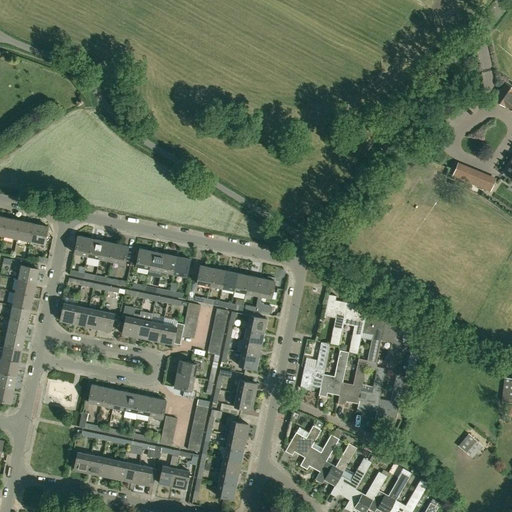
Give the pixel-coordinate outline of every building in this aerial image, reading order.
[(511,88),(505,83),(494,99),(504,106),(505,105),(511,110),(511,88)] [(511,157),(503,171),(508,175),(507,176),(511,178),(511,157)] [(457,165),(452,176),(490,191),(495,180),(457,165)] [(17,239),(21,221),(8,218),(4,236),(17,239)] [(30,241),(34,223),(21,221),(17,239),(30,241)] [(34,223),(30,241),(44,244),(48,226),(34,223)] [(87,256),(91,238),(78,235),(74,253),(87,256)] [(99,258),(103,241),(91,238),(87,256),(99,258)] [(111,261),(115,243),(103,241),(99,258),(111,261)] [(115,243),(111,261),(124,264),(128,246),(115,243)] [(149,269),(153,251),(139,248),(136,266),(149,269)] [(161,271),(165,254),(153,251),(149,269),(161,271)] [(173,274),(177,256),(165,254),(161,271),(173,274)] [(177,256),(173,274),(186,277),(190,259),(177,256)] [(18,279),(36,283),(39,269),(21,265),(18,279)] [(210,286),(214,268),(200,265),(197,283),(210,286)] [(222,288),(226,270),(214,268),(210,286),(222,288)] [(234,291),(237,273),(226,270),(222,288),(234,291)] [(246,293),(249,275),(237,273),(234,291),(246,293)] [(258,296),(261,278),(249,275),(246,293),(258,296)] [(261,278),(258,296),(271,298),(275,281),(261,278)] [(33,296),(36,283),(18,279),(15,292),(33,296)] [(126,289),(119,288),(106,285),(105,290),(125,294),(126,289)] [(144,293),(131,290),(126,289),(125,294),(143,298),(144,293)] [(30,309),(33,296),(15,292),(12,305),(30,309)] [(343,324),(348,302),(336,300),(336,296),(329,294),(324,315),(335,318),(330,344),(339,346),(343,324)] [(362,332),(366,311),(354,308),(355,304),(348,302),(343,324),(354,326),(349,352),(357,354),(362,332)] [(73,323),(77,306),(64,303),(60,320),(73,323)] [(189,303),(188,308),(199,311),(200,305),(189,303)] [(28,323),(30,309),(12,305),(10,319),(28,323)] [(85,326),(89,308),(77,306),(73,323),(85,326)] [(139,319),(133,317),(135,308),(125,306),(123,315),(126,316),(122,334),(135,336),(139,319)] [(97,328),(101,311),(89,308),(85,326),(97,328)] [(188,308),(187,314),(198,316),(199,311),(188,308)] [(101,311),(97,328),(110,331),(114,313),(101,311)] [(381,340),(385,319),(373,316),(374,312),(366,311),(362,332),(373,334),(367,360),(376,362),(381,340)] [(187,314),(185,319),(197,322),(198,316),(187,314)] [(216,314),(214,320),(226,322),(227,317),(216,314)] [(246,329),(264,332),(267,319),(249,315),(246,329)] [(25,336),(28,323),(10,319),(7,332),(25,336)] [(147,339),(151,321),(139,319),(135,336),(147,339)] [(399,348),(404,327),(392,324),(392,320),(385,319),(381,340),(392,342),(386,368),(395,370),(400,348),(399,348)] [(214,320),(213,325),(225,328),(226,322),(214,320)] [(159,341),(163,324),(151,321),(147,339),(159,341)] [(163,324),(159,341),(172,344),(176,326),(163,324)] [(184,325),(183,330),(195,333),(196,327),(184,325)] [(213,325),(212,331),(224,333),(225,328),(213,325)] [(410,350),(405,376),(414,378),(423,335),(410,333),(411,328),(404,327),(399,348),(400,348),(410,350)] [(261,344),(264,332),(246,329),(244,340),(261,344)] [(183,330),(182,336),(194,338),(195,333),(183,330)] [(212,331),(211,336),(223,339),(224,333),(212,331)] [(22,349),(25,336),(7,332),(4,345),(22,349)] [(211,336),(210,342),(221,344),(223,339),(211,336)] [(259,356),(261,344),(244,340),(241,352),(259,356)] [(210,342),(209,347),(220,350),(221,344),(210,342)] [(324,374),(330,344),(321,342),(316,368),(304,366),(300,387),(308,389),(309,384),(320,387),(321,387),(323,374),(324,374)] [(19,363),(22,349),(4,345),(1,359),(19,363)] [(209,347),(208,353),(219,355),(220,350),(209,347)] [(342,382),(349,352),(340,350),(334,376),(324,374),(323,374),(321,387),(320,387),(319,395),(326,397),(327,393),(339,395),(342,382)] [(256,369),(259,356),(241,352),(238,366),(256,369)] [(361,390),(367,360),(359,358),(353,385),(342,382),(339,395),(337,403),(345,405),(346,401),(358,403),(361,390)] [(0,372),(16,376),(19,363),(1,359),(0,364),(0,372)] [(176,374),(194,377),(197,364),(179,360),(176,374)] [(380,399),(386,368),(377,367),(372,393),(361,390),(358,403),(356,412),(364,413),(365,409),(376,411),(377,411),(379,399),(380,399)] [(0,386),(14,389),(16,376),(0,372),(0,386)] [(192,391),(194,377),(176,374),(174,387),(192,391)] [(396,420),(405,376),(396,375),(390,401),(380,399),(379,399),(377,411),(376,411),(375,420),(383,421),(383,417),(396,420)] [(237,393),(254,397),(257,384),(239,380),(237,393)] [(101,405),(105,387),(92,384),(88,402),(101,405)] [(0,400),(11,403),(14,389),(0,386),(0,400)] [(113,407),(117,390),(105,387),(101,405),(113,407)] [(125,410),(129,392),(117,390),(113,407),(125,410)] [(137,413),(141,395),(129,392),(125,410),(137,413)] [(252,410),(254,397),(237,393),(234,406),(252,410)] [(149,415),(153,397),(141,395),(137,413),(149,415)] [(161,422),(162,418),(166,400),(153,397),(149,415),(155,416),(154,420),(161,422)] [(195,411),(194,416),(206,419),(207,413),(195,411)] [(96,430),(97,426),(86,424),(87,421),(80,419),(79,426),(96,430)] [(228,434),(246,438),(249,424),(231,421),(228,434)] [(317,421),(314,426),(320,429),(323,424),(317,421)] [(311,446),(311,447),(321,430),(320,429),(314,426),(313,425),(306,438),(296,432),(285,451),(292,455),(294,451),(305,457),(311,446)] [(342,431),(336,427),(332,435),(338,438),(342,431)] [(243,450),(246,438),(228,434),(226,446),(243,450)] [(326,461),(339,439),(338,438),(332,435),(331,434),(321,452),(311,447),(311,446),(305,457),(300,465),(307,469),(309,465),(320,471),(326,461)] [(482,445),(476,440),(468,434),(459,446),(472,457),(482,445)] [(161,447),(156,446),(143,443),(142,447),(156,450),(154,457),(159,458),(160,451),(161,447)] [(341,475),(357,448),(349,443),(336,466),(326,461),(320,471),(315,479),(322,483),(324,479),(334,486),(335,486),(341,475)] [(130,445),(129,451),(141,453),(142,447),(130,445)] [(241,462),(243,450),(226,446),(223,458),(241,462)] [(180,450),(166,448),(161,447),(160,451),(172,454),(179,455),(180,450)] [(199,454),(193,453),(180,450),(179,455),(198,459),(199,454)] [(87,472),(91,455),(78,452),(74,469),(87,472)] [(179,455),(172,454),(171,461),(177,462),(179,455)] [(99,475),(103,457),(91,455),(87,472),(99,475)] [(111,477),(115,460),(103,457),(99,475),(111,477)] [(356,489),(372,462),(364,457),(350,481),(341,475),(335,486),(334,486),(330,494),(337,498),(339,494),(349,500),(350,500),(356,489)] [(238,473),(241,462),(223,458),(221,470),(238,473)] [(123,480),(127,462),(115,460),(111,477),(123,480)] [(135,482),(138,464),(127,462),(123,480),(135,482)] [(138,464),(135,482),(148,485),(152,467),(138,464)] [(172,486),(176,468),(163,465),(159,483),(172,486)] [(176,468),(172,486),(185,489),(189,471),(176,468)] [(396,500),(409,477),(412,472),(404,468),(388,495),(379,490),(378,490),(368,508),(373,511),(374,511),(377,509),(382,511),(388,511),(396,500)] [(236,485),(238,473),(221,470),(218,482),(236,485)] [(378,490),(379,490),(386,476),(379,472),(365,495),(356,489),(350,500),(349,500),(345,508),(352,511),(354,508),(360,511),(365,511),(368,508),(378,490)] [(411,511),(427,487),(429,483),(421,478),(406,505),(396,500),(388,511),(411,511)] [(233,499),(236,485),(218,482),(215,495),(233,499)] [(434,511),(438,507),(440,503),(434,500),(432,504),(430,502),(424,511),(434,511)]
